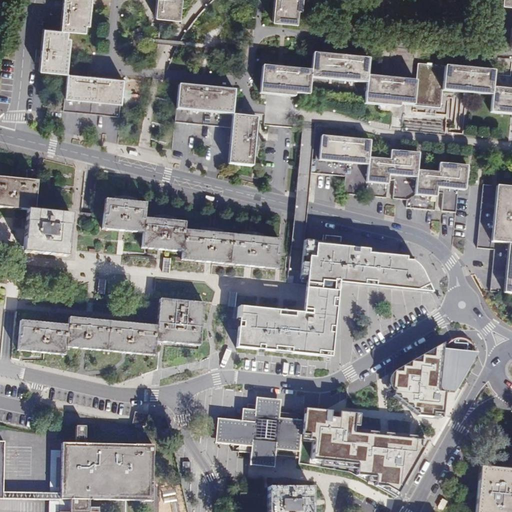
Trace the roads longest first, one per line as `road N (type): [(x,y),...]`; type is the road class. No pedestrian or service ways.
road 1 (residential): [(461,304),(451,263),(409,232),(12,137)]
road 2 (residential): [(174,397),(210,378),(240,375),(322,384),(461,304)]
road 3 (residential): [(174,397),(131,396),(0,368)]
road 4 (residential): [(328,511),(323,483),(310,474),(212,476)]
road 5 (residential): [(29,0),(12,137)]
